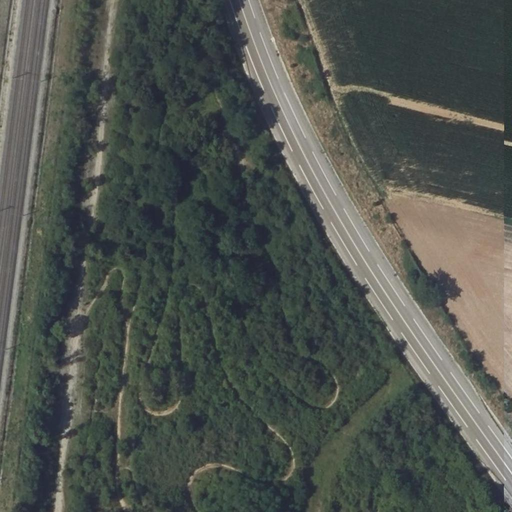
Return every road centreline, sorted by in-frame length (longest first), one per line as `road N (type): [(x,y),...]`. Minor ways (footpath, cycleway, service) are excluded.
road 1 (primary): [(239,0),(331,206),(511,473)]
road 2 (track): [(114,0),(58,511)]
